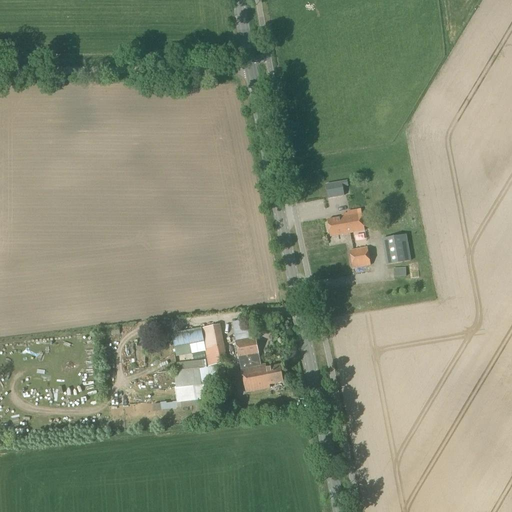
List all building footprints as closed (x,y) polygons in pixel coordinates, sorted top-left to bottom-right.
[(326,185),(328,199),(344,196),(343,188),(348,187),(347,181),(326,185)] [(327,221),(330,237),(365,231),(361,210),(347,212),(348,217),(327,221)] [(381,240),(385,267),(410,262),(406,235),(381,240)] [(350,251),(353,269),(371,266),(367,248),(350,251)] [(406,268),(394,269),(394,278),(406,277),(406,268)] [(238,339),(249,336),(243,316),(233,319),(238,339)] [(200,329),(206,360),(207,368),(227,364),(220,325),(200,329)] [(144,336),(145,346),(170,342),(169,337),(153,340),(152,334),(144,336)] [(241,370),(246,394),(270,389),(270,386),(283,383),(280,366),(266,368),(266,365),(260,366),(259,356),(255,338),(235,342),(241,370)] [(152,405),(153,412),(177,408),(209,404),(208,393),(206,394),(205,385),(211,385),(211,389),(219,388),(217,376),(209,378),(208,369),(207,369),(205,360),(177,364),(178,372),(173,372),(177,402),(172,403),(167,404),(166,402),(160,403),(160,404),(152,405)] [(220,388),(221,395),(232,393),(230,386),(220,388)]
